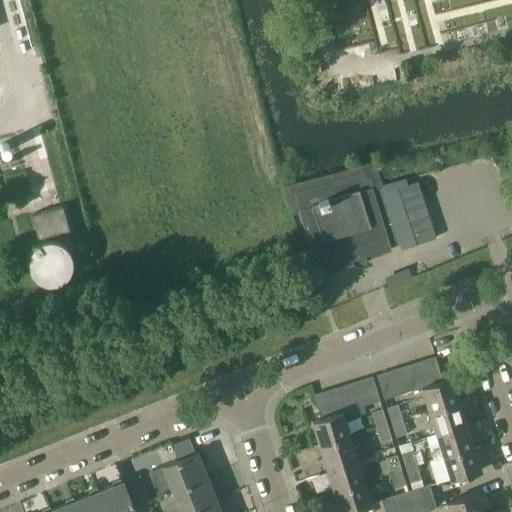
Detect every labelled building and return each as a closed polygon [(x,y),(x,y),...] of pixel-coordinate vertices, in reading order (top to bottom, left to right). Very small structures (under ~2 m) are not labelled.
[(291,184),(286,185),(286,186),(288,194),(289,194),(294,193),(300,211),(320,274),(351,262),(353,264),(356,266),(359,266),(362,265),(364,263),(365,260),(366,257),(388,248),(370,190),(381,186),(378,178),(373,164),(360,167),(361,171),(298,190),(294,186),(293,185),(293,184),(291,184)] [(68,228),(61,205),(32,214),(38,236),(68,228)] [(70,266),(71,263),(71,261),(71,260),(70,257),(70,255),(69,253),(68,250),(66,247),(65,246),(63,244),(62,243),(60,242),(57,241),(55,240),(51,239),(48,239),(46,239),(42,240),(39,241),(38,242),(35,243),(34,244),(32,246),(30,248),(29,250),(28,252),(27,254),(27,257),(27,258),(26,261),(27,263),(27,265),(27,267),(28,270),(30,273),(31,274),(32,276),(34,278),(35,279),(37,280),(39,281),(41,282),(44,283),(47,283),(49,283),(51,283),(54,282),(55,282),(58,281),(60,280),(63,278),(64,277),(66,275),(67,273),(68,271),(69,270),(70,268),(70,266)] [(434,356),(423,360),(430,384),(442,380),(434,356)] [(419,387),(430,384),(423,360),(411,364),(419,387)] [(419,387),(411,364),(399,367),(407,391),(419,387)] [(407,391),(399,367),(388,371),(395,395),(407,391)] [(376,375),(384,398),(395,395),(388,371),(376,375)] [(372,376),(360,380),(367,403),(379,400),(372,376)] [(430,384),(419,387),(427,411),(459,400),(452,377),(442,380),(430,384)] [(360,380),(348,384),(356,407),(367,403),(360,380)] [(348,384),(337,387),(344,411),(356,407),(348,384)] [(337,387),(325,391),(333,414),(342,411),(344,411),(337,387)] [(321,418),(333,414),(325,391),(314,395),(321,418)] [(459,400),(427,411),(434,434),(467,423),(459,400)] [(397,403),(386,406),(391,423),(402,419),(401,417),(397,403)] [(382,408),(371,411),(376,427),(387,423),(382,408)] [(342,411),(333,414),(321,418),(312,421),(319,445),(350,435),(342,411)] [(395,436),(406,432),(402,419),(391,423),(395,436)] [(391,437),(387,423),(376,427),(380,440),(391,437)] [(474,446),(467,423),(434,434),(442,457),(474,446)] [(357,458),(350,435),(319,445),(326,468),(357,458)] [(482,470),(474,446),(442,457),(449,480),(482,470)] [(412,449),(401,452),(406,468),(416,465),(412,449)] [(198,452),(163,466),(173,490),(207,477),(198,452)] [(396,454),(385,457),(390,473),(401,469),(396,454)] [(333,490),(364,481),(357,458),(326,468),(333,490)] [(421,478),(416,465),(406,468),(410,482),(421,478)] [(395,486),(405,483),(401,469),(390,473),(395,486)] [(139,474),(128,479),(138,504),(147,501),(146,499),(149,498),(139,474)] [(186,511),(217,500),(207,477),(173,490),(181,511),(186,511)] [(134,511),(123,481),(99,491),(107,511),(134,511)] [(340,511),(347,511),(372,504),(364,481),(333,490),(340,511)] [(415,487),(404,490),(408,501),(432,494),(428,483),(424,484),(415,487)] [(404,490),(381,498),(384,509),(408,501),(404,490)] [(75,500),(80,511),(107,511),(99,491),(75,500)] [(482,511),(477,492),(446,502),(448,511),(482,511)] [(418,511),(436,507),(432,494),(408,501),(411,511),(418,511)] [(80,511),(75,500),(52,509),(53,511),(80,511)] [(221,511),(217,500),(186,511),(221,511)] [(150,511),(147,501),(138,504),(141,511),(150,511)] [(411,511),(408,501),(384,509),(385,511),(411,511)]
